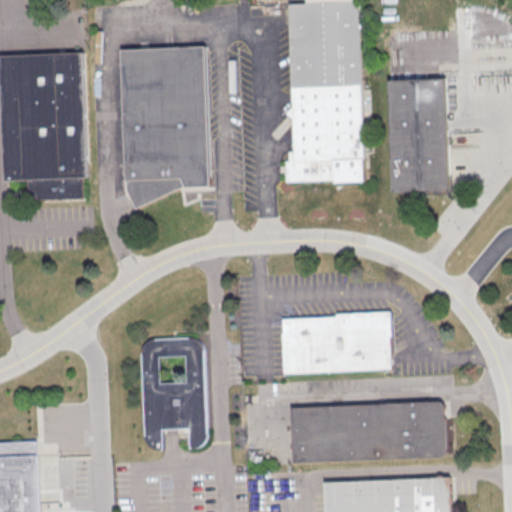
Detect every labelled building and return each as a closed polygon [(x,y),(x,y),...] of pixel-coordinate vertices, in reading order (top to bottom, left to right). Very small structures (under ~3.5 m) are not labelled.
[(292,5),(308,4),(307,0),(360,0),(367,182),(338,183),(338,181),(288,182),(288,162),(292,162),(291,152),(297,152),(292,5)] [(123,51),(207,48),(212,186),(187,187),(138,208),(128,190),(123,51)] [(2,57),(87,54),(91,178),(80,178),(80,198),(30,199),(29,180),(7,181),(2,57)] [(390,81),(448,79),(452,190),(394,192),(390,81)] [(287,373),(285,319),(339,317),(338,313),(392,312),(393,337),(391,337),(392,370),(287,373)] [(148,344),(157,339),(191,338),(201,342),(207,351),(210,434),(206,446),(192,449),(191,428),(164,429),(165,450),(152,448),(146,437),(143,354),(148,344)] [(296,462),(294,406),(446,401),(448,457),(296,462)] [(0,511),(0,443),(36,442),(38,511),(0,511)] [(328,511),(328,482),(451,478),(452,511),(328,511)]
